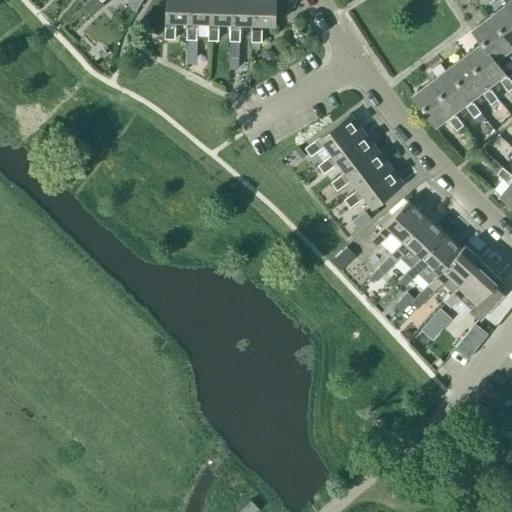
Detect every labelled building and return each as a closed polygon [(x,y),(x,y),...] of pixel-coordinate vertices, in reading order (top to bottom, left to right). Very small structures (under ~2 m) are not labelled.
[(92,17),(104,5),(99,0),(87,0),(82,5),(92,17)] [(187,21),(187,0),(165,0),(165,39),(174,39),(175,21),(187,21)] [(209,22),(209,0),(187,0),(187,21),(186,39),(196,40),(197,22),(209,22)] [(230,23),(230,0),(209,0),(209,22),(208,40),(217,40),(218,22),(230,23)] [(252,24),(252,0),(230,0),(230,23),(229,41),(239,41),(240,23),(252,24)] [(252,0),(252,24),(251,42),(261,42),(261,24),(275,24),(275,0),(252,0)] [(511,11),(506,3),(490,16),(511,44),(511,11)] [(511,44),(490,16),(471,30),(481,43),(482,42),(495,59),(505,51),(511,59),(511,44)] [(186,39),(186,52),(196,52),(197,40),(196,40),(186,39)] [(511,87),(511,81),(495,59),(482,42),(481,43),(465,55),(488,85),(498,77),(508,90),(511,87)] [(266,51),(262,55),(262,61),(266,65),(271,64),(275,60),(275,55),(271,51),(266,51)] [(498,98),(488,85),(465,55),(447,68),(470,98),(481,91),(491,104),(498,98)] [(480,111),(470,98),(447,68),(430,81),(453,111),(463,104),(473,117),(479,112),(480,111)] [(463,125),(453,111),(430,81),(411,95),(435,125),(446,117),(456,130),(463,125)] [(473,117),(478,124),(484,119),(479,112),(473,117)] [(332,154),(363,131),(349,114),(305,148),(311,155),(325,144),(332,154)] [(345,171),(376,148),(363,131),(332,154),(318,165),(324,173),(338,162),(345,171)] [(299,146),(291,152),(298,161),(305,155),(299,146)] [(358,189),(389,166),(376,148),(345,171),(331,182),(337,190),(351,179),(358,189)] [(511,174),(502,166),(502,167),(484,151),(479,157),(496,173),(509,183),(500,194),(511,204),(511,174)] [(389,166),(358,189),(344,200),(349,207),(364,196),(372,207),(403,184),(389,166)] [(403,241),(425,217),(407,200),(371,240),(377,246),(391,231),(402,241),(403,241)] [(403,241),(402,241),(381,264),(387,269),(394,262),(395,262),(399,257),(410,268),(420,257),(420,258),(443,233),(425,217),(403,241)] [(420,257),(410,268),(399,280),(405,285),(412,278),(412,279),(417,273),(428,284),(438,274),(461,249),(443,233),(420,258),(420,257)] [(459,286),(482,262),(464,245),(461,249),(438,274),(428,284),(410,303),(417,309),(448,276),(459,286)] [(341,270),(355,255),(346,247),(332,262),(341,270)] [(459,286),(445,301),(451,307),(465,292),(476,302),(469,311),(479,320),(503,294),(493,285),(500,278),(482,262),(459,286)] [(372,274),(368,278),(372,281),(379,280),(384,274),(378,268),(372,274)] [(488,334),(474,323),(454,348),(468,359),(488,334)] [(255,511),(259,509),(250,500),(237,511),(255,511)]
